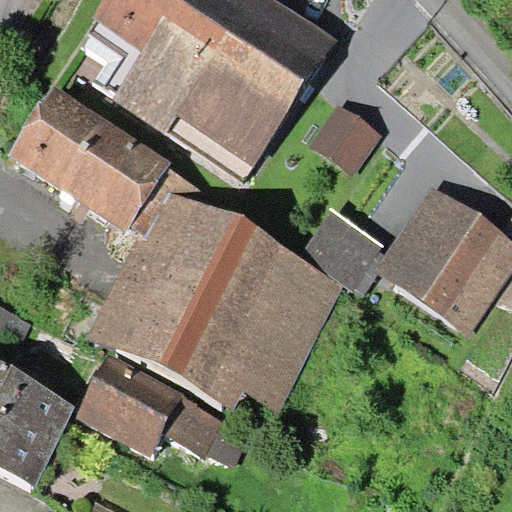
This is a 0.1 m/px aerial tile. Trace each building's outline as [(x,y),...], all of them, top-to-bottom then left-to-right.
[(96,0),(83,20),(138,58),(145,63),(189,0),(96,0)] [(230,4),(223,0),(189,0),(145,63),(175,83),(230,4)] [(472,0),(489,18),(509,0),(472,0)] [(266,30),(230,4),(175,83),(142,131),(219,184),(307,58),(266,30)] [(83,20),(65,46),(89,63),(74,84),(105,106),(138,58),(83,20)] [(105,106),(142,131),(175,83),(145,63),(138,58),(105,106)] [(126,232),(151,193),(162,174),(54,100),(20,157),(69,191),(126,232)] [(348,144),(316,120),(292,152),(324,176),(348,144)] [(151,193),(179,211),(189,207),(195,196),(162,174),(151,193)] [(445,319),(499,241),(439,199),(384,278),(445,319)] [(179,211),(102,356),(205,413),(218,386),(286,262),(189,207),(179,211)] [(286,262),(218,386),(258,409),(326,284),(286,262)] [(152,462),(181,407),(92,361),(79,386),(63,416),(152,462)] [(0,479),(16,488),(57,412),(0,381),(0,479)]
